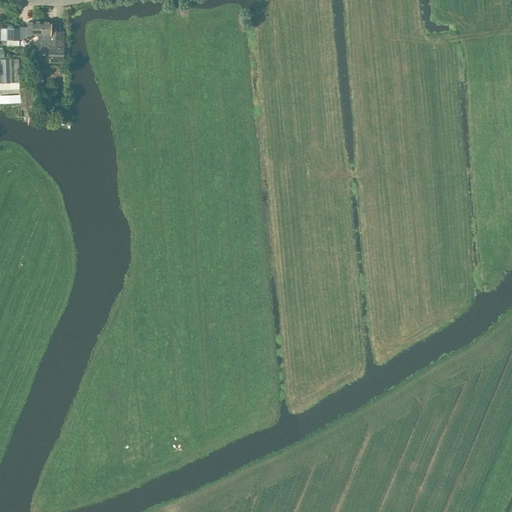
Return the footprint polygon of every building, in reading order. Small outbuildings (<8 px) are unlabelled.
[(41,47),(41,22),(32,22),(32,23),(27,23),(27,38),(27,39),(28,40),(29,40),(31,40),(31,39),(32,38),(32,37),(32,34),(38,34),(38,40),(40,40),(40,41),(36,41),(36,50),(40,50),(40,47),(41,47)] [(50,22),(41,22),(41,47),(49,47),(49,57),(50,57),(50,62),(61,63),(61,57),(62,57),(63,32),(55,32),(55,23),(50,23),(50,22)] [(19,46),(19,40),(18,40),(18,29),(7,29),(6,41),(2,40),(1,45),(19,46)] [(18,59),(0,59),(0,93),(1,94),(19,93),(19,86),(18,59)] [(19,95),(0,95),(0,103),(20,103),(19,95)]
